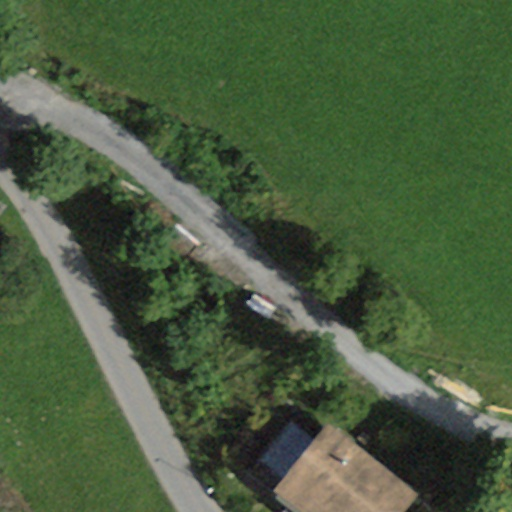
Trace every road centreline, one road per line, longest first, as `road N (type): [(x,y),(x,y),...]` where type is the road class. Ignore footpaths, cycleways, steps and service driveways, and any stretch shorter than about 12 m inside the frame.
road 1 (track): [(511,448),(436,411),(320,324),(116,144),(42,101),(0,90)]
road 2 (residential): [(201,511),(53,232),(0,159)]
